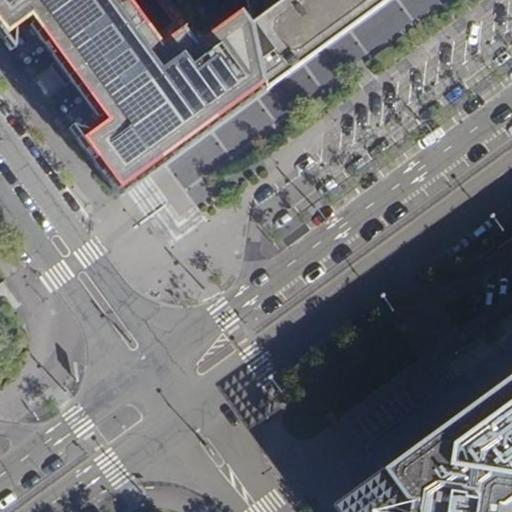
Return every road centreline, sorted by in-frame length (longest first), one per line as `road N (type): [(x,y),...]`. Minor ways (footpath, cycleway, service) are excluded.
road 1 (secondary): [(511,101),(163,358)]
road 2 (secondary): [(200,407),(511,177)]
road 3 (residential): [(163,358),(0,138)]
road 4 (residential): [(0,199),(132,381)]
road 5 (secondary): [(132,381),(0,477)]
road 6 (secondary): [(56,511),(169,429)]
road 7 (residential): [(275,511),(200,407)]
